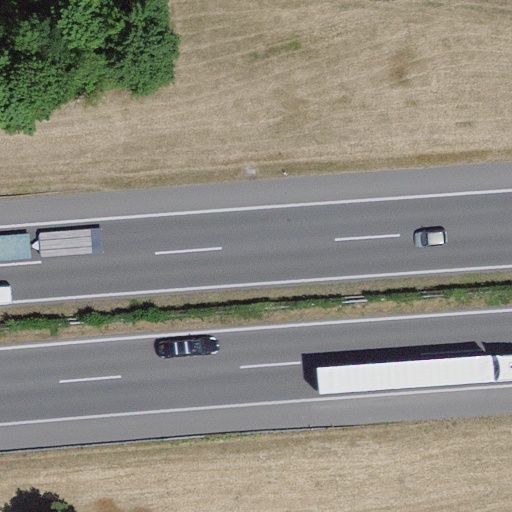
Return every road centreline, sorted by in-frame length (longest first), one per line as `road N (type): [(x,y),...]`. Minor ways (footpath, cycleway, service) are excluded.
road 1 (motorway): [(0,387),(511,348)]
road 2 (motorway): [(511,228),(0,265)]
